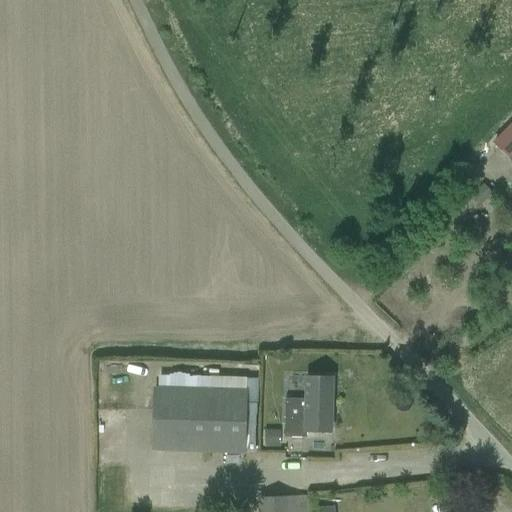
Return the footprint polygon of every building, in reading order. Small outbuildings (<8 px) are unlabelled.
[(511,123),(493,143),(495,145),(508,157),(509,158),(511,155),(511,123)] [(483,184),(471,196),(471,197),(476,203),(479,205),(492,193),(483,184)] [(306,399),(285,399),(284,437),(306,437),(306,432),(330,432),(331,399),(332,377),(306,377),(306,399)] [(245,454),(246,389),(153,387),(152,452),(245,454)] [(276,447),(276,431),(265,430),(265,446),(276,447)] [(286,511),(286,498),(260,499),(260,511),(286,511)]
